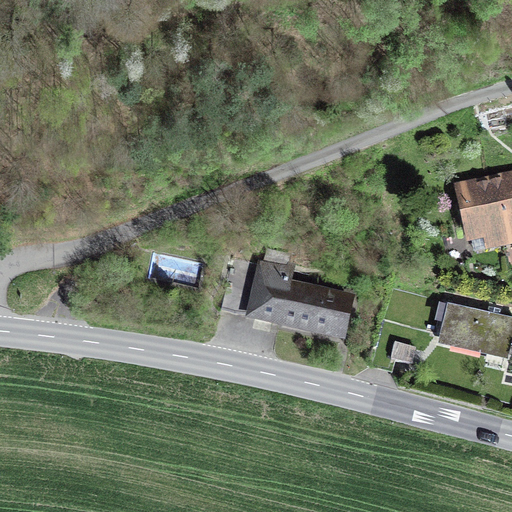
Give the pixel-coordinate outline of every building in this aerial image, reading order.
[(511,175),(488,181),(502,246),(511,243),(511,175)] [(502,246),(488,181),(453,188),(468,254),(502,246)] [(199,280),(200,256),(153,253),(151,278),(199,280)] [(231,254),(216,312),(339,342),(351,293),(293,278),(295,269),(231,254)] [(511,317),(448,304),(439,347),(508,361),(511,341),(511,317)]
